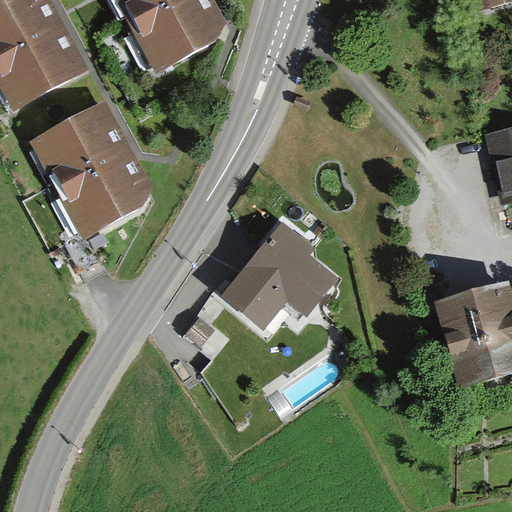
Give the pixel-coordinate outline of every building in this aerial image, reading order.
[(0,0),(0,88),(15,115),(90,74),(65,29),(49,0),(0,0)] [(111,0),(155,78),(214,47),(226,26),(211,0),(111,0)] [(511,0),(470,0),(474,15),(511,5),(511,0)] [(306,105),(293,100),(291,106),(304,111),(306,105)] [(33,148),(85,244),(137,215),(151,193),(131,155),(105,108),(33,148)] [(511,205),(511,133),(484,140),(499,208),(511,205)] [(264,338),(287,309),(306,324),(339,283),(311,261),(317,253),(305,244),(283,226),(221,303),(264,338)] [(511,304),(508,290),(435,311),(458,392),(511,376),(511,304)] [(215,332),(201,320),(187,339),(201,350),(215,332)]
